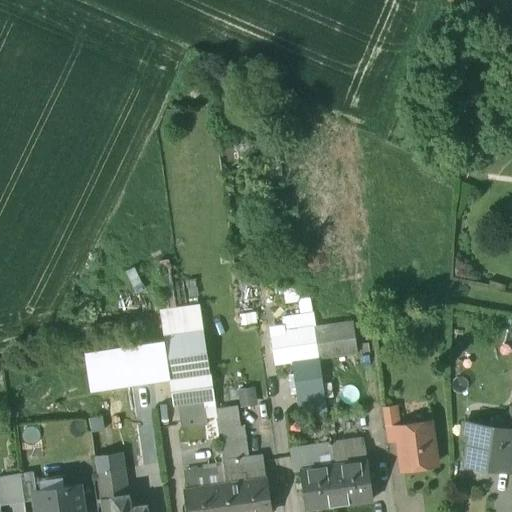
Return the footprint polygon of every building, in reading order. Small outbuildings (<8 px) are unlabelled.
[(168,259),(158,261),(166,310),(175,308),(168,259)] [(166,310),(159,310),(163,336),(202,331),(198,305),(175,308),(166,310)] [(352,322),(313,327),(318,360),(357,354),(352,322)] [(93,327),(66,330),(69,346),(96,342),(93,327)] [(313,327),(269,334),(274,366),(293,363),(318,360),(313,327)] [(202,331),(163,336),(170,380),(169,380),(173,405),(178,404),(203,401),(204,405),(214,403),(209,374),(209,375),(202,331)] [(318,360),(293,363),(295,375),(289,376),(292,392),(297,392),(298,399),(324,395),(318,360)] [(256,387),(238,387),(239,404),(256,403),(256,387)] [(324,395),(298,399),(300,415),(326,412),(324,395)] [(203,401),(178,404),(181,428),(204,425),(206,425),(205,418),(204,405),(203,401)] [(214,403),(204,405),(205,418),(216,416),(215,411),(214,403)] [(396,405),(381,408),(386,443),(399,441),(397,426),(399,426),(396,405)] [(237,408),(215,411),(216,416),(218,440),(222,463),(225,485),(266,479),(262,456),(245,458),(237,408)] [(216,416),(205,418),(206,425),(204,425),(206,441),(218,440),(216,416)] [(399,426),(397,426),(399,441),(403,469),(436,464),(430,422),(399,426)] [(511,430),(507,429),(472,424),(466,464),(508,470),(511,443),(511,440),(511,430)] [(330,443),(289,449),(293,472),(300,471),(300,470),(333,465),(330,443)] [(367,460),(333,465),(339,504),(372,500),(367,460)] [(222,463),(202,466),(203,469),(205,484),(211,483),(212,487),(225,485),(222,463)] [(333,465),(300,470),(300,471),(305,509),(339,504),(333,465)] [(123,468),(96,472),(100,501),(111,500),(111,497),(126,494),(123,468)] [(203,469),(184,472),(187,490),(206,487),(205,484),(203,469)] [(0,477),(0,505),(24,501),(20,474),(0,477)] [(266,479),(225,485),(229,511),(246,511),(246,509),(269,506),(266,479)] [(187,490),(185,490),(188,511),(229,511),(225,485),(212,487),(206,487),(187,490)] [(82,511),(78,486),(35,492),(37,511),(82,511)] [(126,494),(111,497),(111,500),(113,511),(145,511),(144,504),(128,507),(126,494)]
